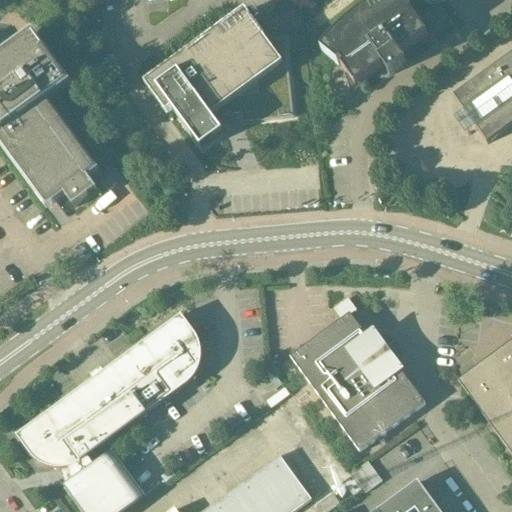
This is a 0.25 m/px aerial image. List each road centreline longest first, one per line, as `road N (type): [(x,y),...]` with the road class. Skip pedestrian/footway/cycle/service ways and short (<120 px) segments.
road 1 (tertiary): [(425,246),(348,233),(178,250),(150,259),(0,363)]
road 2 (unclassified): [(490,511),(432,425),(430,381),(416,365),(425,246)]
road 3 (unknown): [(363,213),(347,161),(354,122),(476,23),(482,0)]
road 4 (unknown): [(459,233),(470,176),(433,144),(435,111),(470,74),(511,54)]
